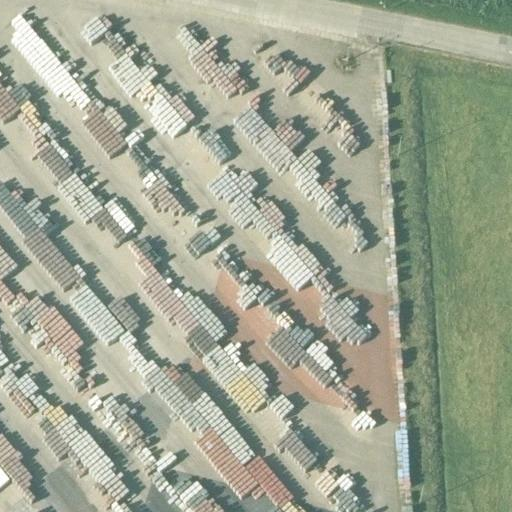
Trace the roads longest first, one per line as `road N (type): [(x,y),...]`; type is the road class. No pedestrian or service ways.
road 1 (unknown): [(395,511),(385,400),(105,73),(56,0)]
road 2 (unknown): [(0,44),(391,511)]
road 3 (unknown): [(0,230),(234,511)]
road 4 (unknown): [(0,319),(164,511)]
road 5 (unknown): [(0,410),(80,511)]
